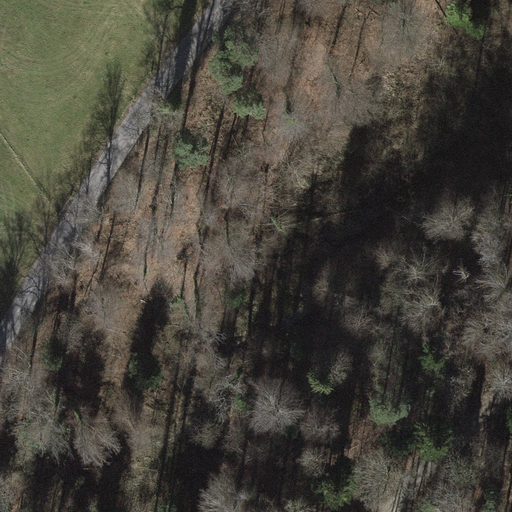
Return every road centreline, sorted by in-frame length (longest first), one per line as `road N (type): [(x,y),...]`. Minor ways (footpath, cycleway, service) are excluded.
road 1 (unclassified): [(229,0),(148,95),(0,340)]
road 2 (track): [(511,383),(489,400),(412,511)]
